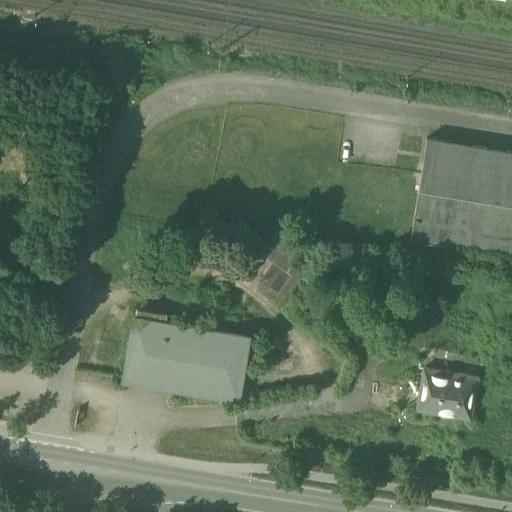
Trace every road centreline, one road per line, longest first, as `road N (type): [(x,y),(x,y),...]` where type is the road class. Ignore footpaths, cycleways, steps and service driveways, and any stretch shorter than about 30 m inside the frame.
road 1 (unclassified): [(47,460),(91,197),(124,137),(167,99),(224,86),(511,132)]
road 2 (track): [(78,286),(131,289),(224,274),(262,296),(313,359)]
road 3 (secondary): [(347,511),(134,475)]
